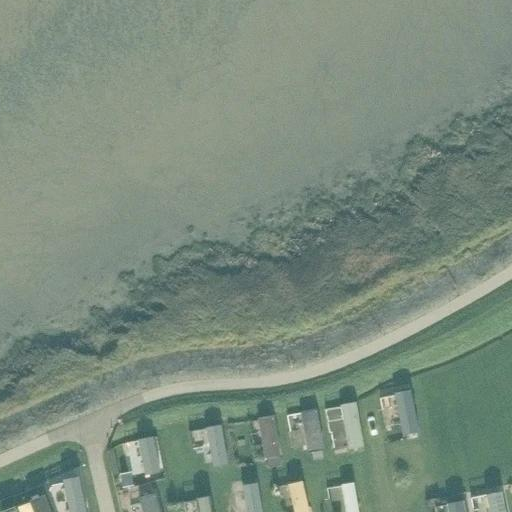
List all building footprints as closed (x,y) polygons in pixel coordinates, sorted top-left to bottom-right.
[(401,386),(384,387),(386,428),(402,427),(401,386)] [(348,403),(319,404),(321,447),(350,446),(348,403)] [(302,408),(289,411),(291,417),(281,419),(285,439),(294,438),(297,450),(310,447),(302,408)] [(257,412),(242,417),(257,459),(271,454),(257,412)] [(175,418),(176,470),(189,470),(187,417),(175,418)] [(162,447),(175,445),(171,424),(159,427),(162,447)] [(125,435),(126,468),(145,468),(144,434),(125,435)] [(311,452),(313,460),(321,459),(320,450),(311,452)] [(412,452),(398,456),(407,484),(420,480),(412,452)] [(268,469),(280,466),(278,457),(266,459),(268,469)] [(130,476),(119,478),(120,488),(132,486),(130,476)] [(56,494),(46,495),(47,511),(73,511),(70,477),(54,479),(56,494)] [(296,511),(292,478),(277,480),(281,511),(296,511)] [(315,484),(317,496),(328,495),(330,511),(348,511),(344,480),(315,484)] [(475,495),(478,511),(491,511),(487,492),(475,495)] [(172,499),(174,511),(201,511),(199,494),(172,499)] [(441,500),(444,511),(457,511),(454,497),(441,500)] [(20,511),(17,500),(5,503),(8,511),(20,511)]
